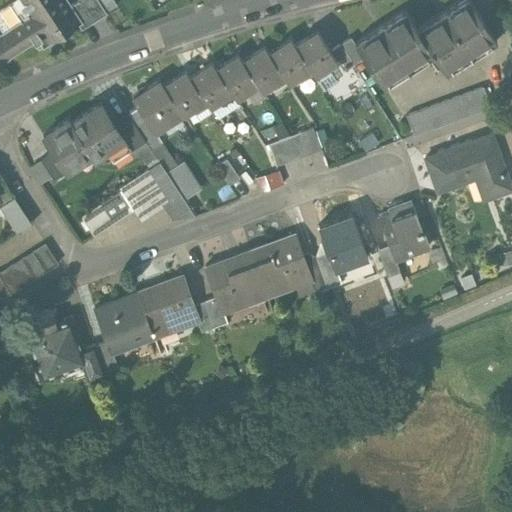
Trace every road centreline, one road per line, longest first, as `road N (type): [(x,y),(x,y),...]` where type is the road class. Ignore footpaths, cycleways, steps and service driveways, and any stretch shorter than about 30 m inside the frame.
road 1 (residential): [(382,176),(340,179),(85,268),(0,150)]
road 2 (residential): [(0,104),(262,5)]
